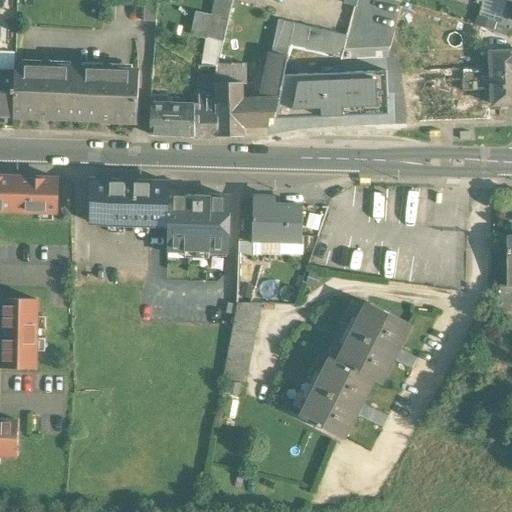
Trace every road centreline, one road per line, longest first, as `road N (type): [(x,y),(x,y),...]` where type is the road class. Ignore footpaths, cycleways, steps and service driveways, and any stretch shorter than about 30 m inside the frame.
road 1 (secondary): [(484,161),(0,150)]
road 2 (residential): [(484,161),(477,290),(453,343),(379,477),(359,497),(314,498)]
